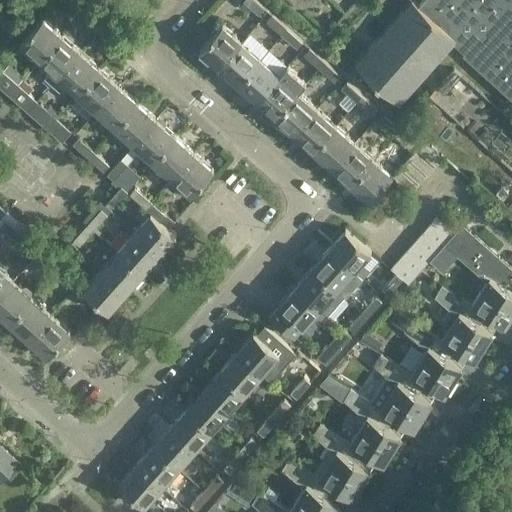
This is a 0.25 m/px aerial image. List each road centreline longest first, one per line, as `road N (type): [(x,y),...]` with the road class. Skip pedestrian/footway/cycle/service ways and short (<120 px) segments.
road 1 (residential): [(304,204),(303,215),(88,449),(0,370)]
road 2 (residential): [(193,0),(146,53),(304,204)]
road 3 (residential): [(511,243),(440,184),(382,241),(342,210),(304,204)]
road 4 (residential): [(383,511),(511,368)]
